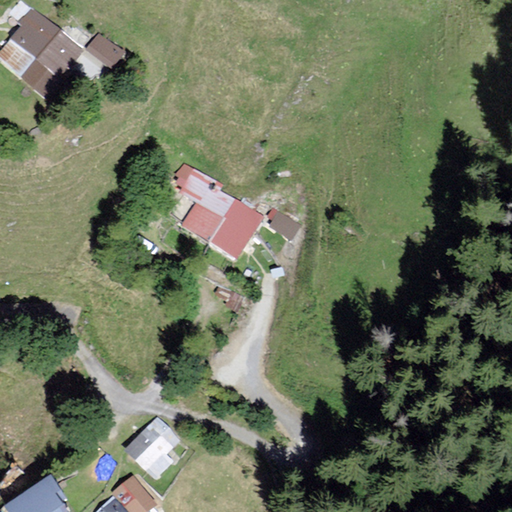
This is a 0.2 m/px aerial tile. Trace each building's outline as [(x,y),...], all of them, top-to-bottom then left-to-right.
[(82,50),(33,7),(20,22),(25,26),(1,54),(44,92),(82,50)] [(122,51),(99,34),(88,49),(111,66),(122,51)] [(221,185),(185,164),(179,174),(183,177),(176,188),(199,202),(187,223),(236,252),(257,218),(216,193),(221,185)] [(176,440),(156,422),(130,450),(157,476),(171,461),(163,454),(176,440)] [(64,498),(50,477),(8,506),(11,511),(65,511),(59,502),(64,498)] [(145,511),(154,504),(132,479),(115,493),(131,511),(145,511)] [(125,511),(114,499),(98,511),(125,511)]
